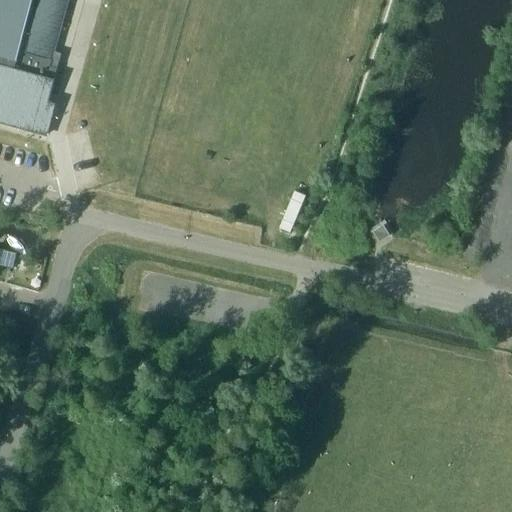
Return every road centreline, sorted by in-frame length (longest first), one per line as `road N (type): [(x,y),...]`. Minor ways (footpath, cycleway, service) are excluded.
road 1 (unclassified): [(52,307),(78,215),(511,317)]
road 2 (unclassified): [(0,475),(52,307)]
